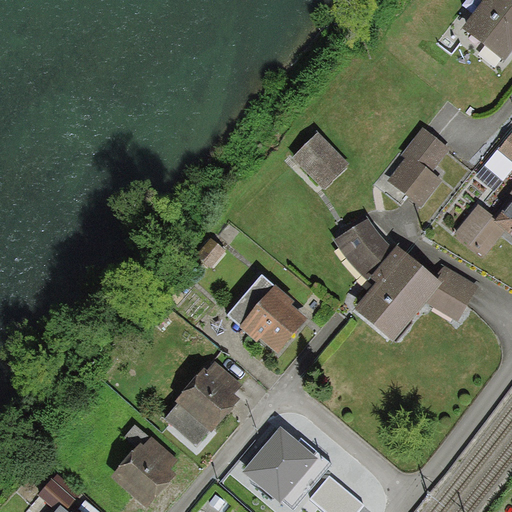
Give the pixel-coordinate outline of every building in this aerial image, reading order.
[(511,45),(511,0),(488,0),(463,32),(500,60),(511,45)] [(445,149),(420,132),(384,184),(418,208),(438,178),(429,172),(445,149)] [(511,133),(499,149),(511,160),(511,133)] [(317,141),(292,164),(319,192),(344,170),(317,141)] [(511,199),(497,220),(476,205),(453,235),(483,257),(505,227),(511,232),(511,199)] [(440,289),(392,251),(365,217),(330,243),(366,283),(363,288),(372,295),(353,318),(388,345),(420,305),(449,328),(476,292),(449,275),(440,289)] [(221,251),(208,242),(196,258),(209,268),(221,251)] [(306,315),(259,279),(229,319),(276,354),(306,315)] [(239,397),(200,366),(171,402),(211,433),(239,397)] [(289,428),(273,414),(254,438),(269,450),(237,489),(265,511),(272,511),(317,457),(286,432),(289,428)] [(173,472),(139,445),(110,480),(144,507),(173,472)] [(54,511),(70,511),(68,510),(75,502),(51,481),(37,497),(54,511)]
